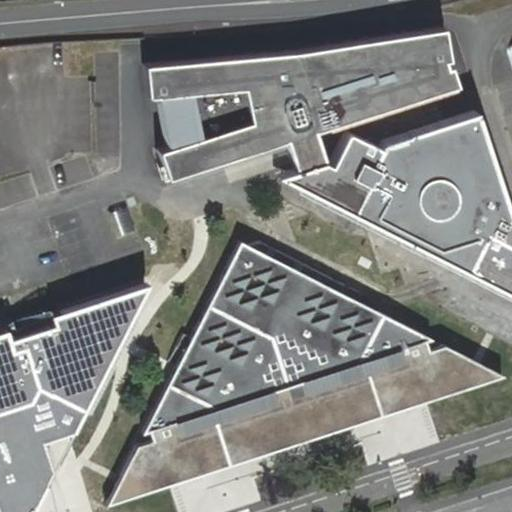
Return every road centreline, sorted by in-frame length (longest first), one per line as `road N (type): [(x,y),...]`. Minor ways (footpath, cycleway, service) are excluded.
road 1 (residential): [(0,25),(267,0)]
road 2 (unclassified): [(511,444),(307,511)]
